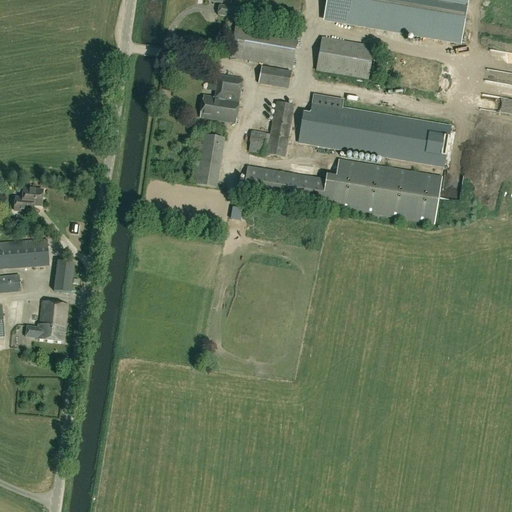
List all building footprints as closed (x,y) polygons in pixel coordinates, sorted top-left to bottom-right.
[(327,0),(325,19),(460,42),(467,0),(327,0)] [(220,5),(218,14),(235,17),(237,8),(220,5)] [(298,34),(236,24),(230,57),(292,68),(298,34)] [(316,71),(368,80),(374,47),(322,38),(316,71)] [(291,72),(262,67),(259,83),(288,89),(291,72)] [(236,123),(243,80),(218,76),(215,98),(203,96),(200,118),(235,124),(236,123)] [(444,168),(451,127),(342,109),(343,101),(313,96),(310,115),(309,122),(302,124),(298,144),(444,168)] [(245,131),(241,150),(284,157),(293,105),(277,103),(271,135),(245,131)] [(227,125),(214,123),(213,133),(226,135),(227,125)] [(224,139),(201,135),(192,185),(216,188),(224,139)] [(331,209),(434,226),(443,178),(339,160),(331,209)] [(326,180),(247,167),(242,195),(321,208),(326,180)] [(15,204),(14,212),(28,213),(29,206),(42,207),(43,192),(23,190),(21,190),(20,197),(15,197),(15,204)] [(47,241),(0,244),(0,270),(49,267),(47,241)] [(70,294),(75,263),(58,261),(54,291),(70,294)] [(18,276),(0,277),(0,294),(20,292),(18,276)] [(37,326),(38,326),(38,329),(27,327),(25,338),(36,339),(36,341),(63,343),(67,305),(42,303),(41,303),(39,325),(37,325),(37,326)]
